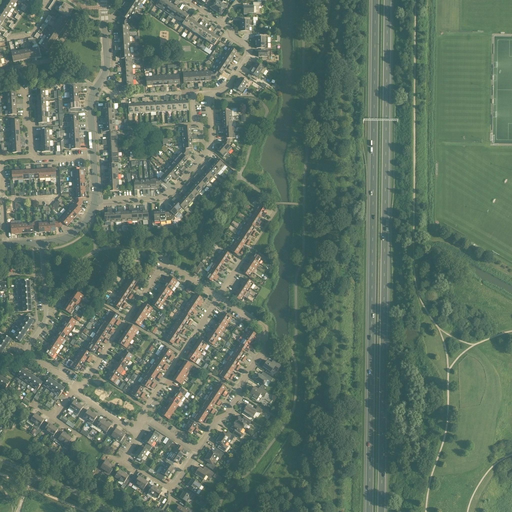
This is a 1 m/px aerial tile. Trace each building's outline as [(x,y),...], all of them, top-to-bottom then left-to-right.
[(139,8),(142,4),(136,0),(132,0),(131,3),(139,8)] [(160,9),(166,1),(164,0),(159,0),(156,5),(160,9)] [(215,12),(221,3),(217,1),(217,0),(211,0),(210,2),(213,3),(210,8),(215,12)] [(170,4),(166,1),(160,9),(165,12),(170,4)] [(5,2),(2,7),(10,12),(13,8),(5,2)] [(58,12),(61,14),(62,14),(67,18),(73,9),(64,3),(58,12)] [(131,3),(128,7),(136,13),(139,8),(131,3)] [(224,6),(221,3),(215,12),(221,15),(228,4),(226,3),(224,6)] [(253,14),(253,13),(256,13),(256,7),(261,7),(261,3),(253,3),(253,7),(244,7),(244,15),(248,15),(248,14),(253,14)] [(175,7),(170,4),(165,12),(169,15),(175,7)] [(2,7),(0,9),(0,12),(7,17),(10,12),(2,7)] [(128,7),(125,12),(133,17),(136,13),(128,7)] [(179,10),(175,7),(169,15),(174,18),(179,10)] [(184,13),(179,10),(174,18),(178,21),(184,13)] [(123,17),(120,21),(129,24),(133,17),(125,12),(122,17),(123,17)] [(188,16),(184,13),(178,21),(183,24),(187,17),(188,17),(188,16)] [(61,14),(59,19),(66,24),(69,19),(67,18),(62,14),(61,14)] [(192,20),(188,17),(187,17),(183,24),(182,25),(187,28),(192,20)] [(240,21),(240,26),(249,26),(253,26),(253,21),(253,18),(244,18),(244,21),(240,21)] [(63,28),(66,24),(59,19),(56,23),(63,28)] [(187,28),(191,31),(196,23),(192,20),(187,28)] [(119,26),(119,32),(129,32),(129,24),(120,21),(120,26),(119,26)] [(56,23),(53,28),(60,33),(63,28),(56,23)] [(196,23),(191,31),(196,34),(201,26),(196,23)] [(196,34),(200,37),(205,29),(201,26),(196,34)] [(249,32),(249,26),(240,26),(240,32),(244,32),(244,35),(250,35),(250,32),(249,32)] [(53,28),(50,32),(57,37),(60,33),(53,28)] [(200,37),(205,40),(210,32),(205,29),(200,37)] [(50,32),(47,37),(54,42),(57,37),(50,32)] [(205,40),(209,43),(214,35),(210,32),(205,40)] [(214,35),(209,43),(214,46),(219,38),(214,35)] [(267,43),(267,38),(266,38),(266,35),(260,35),(260,38),(256,38),(256,43),(267,43)] [(47,37),(44,41),(51,46),(54,42),(47,37)] [(48,51),(51,46),(44,41),(41,46),(48,51)] [(256,43),(256,49),(261,49),(261,51),(267,52),(267,49),(267,43),(256,43)] [(229,47),(226,51),(234,57),(237,52),(229,47)] [(226,51),(223,56),(231,61),(234,57),(226,51)] [(267,52),(261,51),(258,51),(258,57),(262,57),(262,60),(271,60),(271,52),(267,52)] [(223,56),(220,60),(228,66),(231,61),(223,56)] [(220,60),(217,65),(225,70),(228,66),(220,60)] [(256,63),(253,68),(263,75),(267,68),(265,66),(262,64),(260,63),(259,65),(256,63)] [(222,75),(225,70),(217,65),(212,71),(217,80),(221,74),(222,75)] [(253,68),(250,73),(253,75),(251,77),(256,81),(258,78),(260,79),(263,75),(253,68)] [(211,80),(217,80),(212,71),(205,72),(205,81),(211,81),(211,80)] [(240,78),(237,83),(246,89),(247,89),(250,85),(248,84),(250,81),(244,78),(243,80),(240,78)] [(243,94),(246,89),(237,83),(234,88),(237,90),(235,92),(240,95),(242,93),(243,94)] [(69,93),(78,92),(78,87),(75,87),(75,84),(66,84),(66,93),(69,93)] [(79,103),(70,103),(70,109),(70,112),(78,112),(77,109),(79,109),(79,103)] [(69,117),(67,117),(66,123),(69,122),(69,123),(78,122),(78,117),(78,113),(69,114),(69,117)] [(38,124),(41,123),(41,126),(47,126),(47,123),(46,118),(38,118),(38,124)] [(235,139),(235,133),(226,133),(226,139),(225,139),(225,141),(229,142),(229,139),(235,139)] [(227,145),(229,142),(225,141),(224,142),(224,143),(221,147),(228,153),(232,149),(227,145)] [(182,144),(183,151),(189,153),(189,149),(192,149),(192,143),(182,144)] [(50,146),(41,147),(41,153),(42,153),(42,156),(50,155),(50,152),(50,146)] [(228,153),(221,147),(217,151),(217,150),(215,152),(218,155),(220,153),(224,157),(228,153)] [(183,151),(177,157),(184,163),(188,159),(186,157),(189,153),(183,151)] [(177,157),(174,161),(181,168),(184,163),(177,157)] [(217,159),(214,163),(221,170),(224,166),(217,159)] [(174,161),(170,165),(177,172),(181,168),(174,161)] [(214,163),(210,168),(217,174),(221,170),(214,163)] [(170,165),(167,169),(174,176),(177,172),(170,165)] [(72,177),(73,177),(84,176),(84,171),(80,171),(79,168),(73,168),(73,171),(72,172),(72,177)] [(210,168),(206,172),(213,178),(217,174),(210,168)] [(174,176),(167,169),(163,173),(170,180),(174,176)] [(160,171),(156,176),(158,179),(161,185),(164,182),(166,184),(170,180),(163,173),(163,174),(160,171)] [(210,182),(213,178),(206,172),(203,176),(210,182)] [(203,176),(199,180),(206,186),(210,182),(203,176)] [(158,179),(150,180),(151,189),(156,189),(156,185),(161,185),(158,179)] [(199,180),(196,184),(203,190),(206,186),(199,180)] [(196,184),(192,188),(199,194),(203,190),(196,184)] [(192,188),(188,192),(195,198),(199,194),(192,188)] [(188,192),(185,196),(192,202),(195,198),(188,192)] [(76,193),(75,193),(75,199),(75,201),(82,203),(81,198),(85,198),(85,193),(76,193)] [(185,196),(181,200),(188,206),(192,202),(185,196)] [(185,211),(188,206),(181,200),(178,204),(183,209),(185,211)] [(75,204),(71,208),(78,214),(81,210),(78,207),(82,203),(75,201),(74,203),(75,204)] [(179,213),(183,209),(178,204),(176,202),(172,206),(179,213)] [(259,204),(256,209),(265,215),(267,213),(264,211),(266,209),(259,204)] [(176,217),(179,213),(172,206),(169,210),(168,210),(166,211),(169,215),(171,213),(176,217)] [(74,218),(78,214),(71,208),(67,212),(74,218)] [(110,225),(110,223),(110,213),(110,212),(109,208),(107,208),(107,212),(107,213),(104,214),(104,218),(102,218),(103,223),(105,223),(105,225),(110,225)] [(256,209),(253,214),(260,218),(262,216),(264,217),(265,215),(256,209)] [(62,214),(71,222),(74,218),(67,212),(66,210),(62,214)] [(165,212),(159,213),(160,222),(161,222),(166,222),(166,221),(171,221),(169,215),(166,211),(165,211),(165,212)] [(154,222),(160,222),(159,213),(154,213),(154,212),(151,212),(152,221),(154,221),(154,222)] [(67,226),(71,222),(62,214),(58,219),(59,219),(57,221),(60,227),(64,224),(67,226)] [(253,214),(250,218),(260,224),(261,222),(258,220),(260,218),(253,214)] [(258,226),(260,224),(250,218),(247,222),(254,227),(256,225),(258,226)] [(50,223),(50,232),(56,232),(55,228),(60,227),(57,221),(55,221),(55,220),(49,220),(50,223)] [(11,224),(8,224),(8,230),(11,230),(11,234),(17,234),(16,225),(16,221),(10,221),(11,224)] [(33,224),(27,224),(28,233),(33,233),(33,229),(36,229),(36,222),(33,223),(33,224)] [(39,233),(45,232),(44,223),(39,224),(39,222),(36,222),(36,229),(39,229),(39,233)] [(247,222),(244,227),(252,232),(255,228),(254,227),(247,222)] [(244,227),(241,232),(249,237),(252,232),(244,227)] [(241,232),(238,236),(246,241),(249,237),(241,232)] [(238,236),(235,241),(243,246),(246,241),(238,236)] [(235,241),(232,245),(240,250),(243,246),(235,241)] [(237,255),(240,250),(232,245),(229,250),(237,255)] [(223,250),(220,255),(229,261),(230,259),(228,257),(230,254),(223,250)] [(220,255),(217,259),(223,264),(225,261),(228,263),(229,261),(220,255)] [(249,258),(259,264),(262,259),(257,256),(255,255),(253,257),(251,255),(249,258)] [(256,268),(259,264),(249,258),(248,260),(250,261),(249,264),(256,268)] [(217,259),(214,264),(223,270),(224,268),(222,266),(223,264),(217,259)] [(214,264),(211,268),(218,273),(219,270),(222,272),(223,270),(214,264)] [(253,273),(256,268),(249,264),(247,266),(245,264),(243,267),(253,273)] [(253,273),(243,267),(242,269),(245,270),(243,273),(250,277),(253,273)] [(211,268),(208,273),(217,279),(218,277),(216,275),(218,273),(211,268)] [(217,279),(208,273),(204,277),(211,282),(213,279),(216,281),(217,279)] [(129,276),(126,281),(134,286),(137,282),(129,276)] [(166,278),(165,280),(174,287),(177,282),(170,277),(169,280),(166,278)] [(16,288),(21,288),(30,287),(30,284),(31,284),(31,283),(32,283),(32,281),(30,281),(22,282),(22,279),(16,279),(16,282),(21,282),(21,285),(16,286),(16,288)] [(242,280),(241,282),(250,288),(253,284),(247,279),(245,282),(242,280)] [(171,291),(174,287),(165,280),(163,283),(166,284),(164,287),(171,291)] [(126,281),(123,286),(131,291),(134,286),(126,281)] [(247,293),(250,288),(241,282),(240,284),(242,286),(240,288),(247,293)] [(123,286),(120,290),(128,295),(131,291),(123,286)] [(160,287),(159,289),(168,296),(171,291),(164,287),(163,289),(160,287)] [(236,289),(235,291),(244,297),(247,299),(250,294),(247,293),(240,288),(239,291),(236,289)] [(165,300),(168,296),(159,289),(157,292),(160,293),(158,296),(165,300)] [(120,290),(117,295),(125,300),(128,295),(120,290)] [(75,291),(72,296),(80,301),(83,296),(75,291)] [(241,302),(244,297),(235,291),(234,293),(236,295),(234,297),(241,302)] [(195,294),(192,298),(201,305),(202,303),(200,301),(202,298),(195,294)] [(117,295),(114,299),(122,304),(125,300),(117,295)] [(72,296),(69,300),(77,305),(80,301),(72,296)] [(154,296),(153,298),(162,305),(165,300),(158,296),(157,298),(154,296)] [(159,309),(162,305),(153,298),(151,300),(154,302),(152,305),(159,309)] [(192,298),(189,303),(196,307),(197,305),(200,307),(201,305),(192,298)] [(119,309),(122,304),(114,299),(111,304),(119,309)] [(69,300),(66,305),(74,310),(77,305),(69,300)] [(66,305),(65,304),(63,302),(61,304),(65,307),(63,309),(71,315),(74,310),(66,305)] [(144,303),(141,308),(149,313),(152,309),(144,303)] [(189,303),(186,307),(195,314),(196,312),(194,310),(196,307),(189,303)] [(194,316),(195,314),(186,307),(183,312),(190,316),(191,314),(194,316)] [(146,318),(149,313),(141,308),(138,313),(146,318)] [(111,311),(107,316),(115,321),(118,317),(111,311)] [(183,312),(180,316),(188,322),(191,317),(190,316),(183,312)] [(138,313),(135,317),(143,322),(146,318),(138,313)] [(220,314),(219,316),(228,323),(231,318),(225,313),(223,316),(220,314)] [(18,319),(23,322),(30,327),(32,324),(33,325),(34,324),(35,323),(33,322),(34,322),(31,320),(33,318),(28,314),(24,320),(20,317),(18,319)] [(112,326),(115,321),(107,316),(104,321),(112,326)] [(185,326),(188,322),(180,316),(177,321),(185,326)] [(218,323),(225,327),(228,323),(219,316),(217,319),(220,320),(218,323)] [(65,318),(64,320),(73,326),(76,322),(70,317),(68,320),(65,318)] [(140,327),(143,322),(135,317),(132,322),(140,327)] [(64,320),(62,322),(63,322),(65,324),(63,326),(70,331),(72,332),(75,327),(73,326),(64,320)] [(104,321),(101,325),(109,330),(112,326),(104,321)] [(177,321),(174,325),(182,331),(185,326),(177,321)] [(15,324),(19,327),(27,332),(29,329),(30,330),(31,329),(32,328),(30,327),(23,322),(21,325),(16,322),(15,324)] [(222,332),(225,327),(218,323),(217,325),(214,323),(213,325),(222,332)] [(101,325),(98,330),(106,335),(108,333),(110,334),(111,332),(109,330),(101,325)] [(130,325),(127,329),(135,335),(138,330),(130,325)] [(174,325),(171,330),(179,335),(182,331),(174,325)] [(212,332),(219,336),(222,332),(213,325),(212,328),(214,329),(212,332)] [(67,335),(70,331),(63,326),(62,329),(59,327),(58,329),(67,335)] [(16,332),(23,337),(25,334),(26,335),(27,333),(28,334),(28,333),(27,332),(19,327),(17,330),(13,327),(12,329),(16,332)] [(64,340),(67,335),(58,329),(56,331),(59,333),(57,335),(64,340)] [(132,339),(135,335),(127,329),(124,334),(132,339)] [(98,330),(95,334),(103,339),(106,335),(98,330)] [(171,330),(168,334),(176,340),(179,335),(171,330)] [(246,334),(255,341),(257,338),(254,337),(256,334),(249,330),(246,334)] [(23,337),(16,332),(14,335),(10,332),(8,334),(13,337),(12,337),(20,342),(22,339),(23,340),(24,338),(24,339),(25,338),(23,337)] [(216,341),(219,336),(212,332),(211,334),(208,332),(207,334),(216,341)] [(0,339),(7,345),(9,342),(10,343),(11,341),(12,342),(12,341),(11,340),(11,339),(3,334),(1,338),(0,336),(0,339)] [(95,334),(92,339),(100,344),(103,339),(95,334)] [(124,334),(121,338),(129,344),(132,339),(124,334)] [(172,345),(176,340),(168,334),(164,339),(172,345)] [(216,341),(207,334),(206,337),(208,338),(206,341),(213,345),(216,341)] [(246,334),(243,339),(250,343),(251,341),(254,343),(255,341),(246,334)] [(61,344),(64,340),(57,335),(56,338),(53,336),(52,338),(61,344)] [(240,337),(237,342),(240,343),(249,350),(251,347),(248,346),(250,343),(243,339),(240,337)] [(58,349),(61,344),(52,338),(50,340),(53,342),(51,344),(58,349)] [(126,348),(129,344),(121,338),(118,343),(126,348)] [(0,346),(4,350),(6,347),(7,348),(8,346),(8,347),(9,346),(7,345),(0,339),(0,346)] [(92,339),(89,343),(97,348),(100,344),(92,339)] [(199,340),(196,344),(204,350),(207,345),(199,340)] [(94,353),(97,348),(89,343),(86,348),(94,353)] [(248,352),(249,350),(240,343),(237,348),(244,352),(245,350),(248,352)] [(55,353),(58,349),(51,344),(50,347),(47,345),(46,347),(55,353)] [(201,354),(204,350),(196,344),(193,349),(201,354)] [(52,358),(55,353),(46,347),(44,349),(47,351),(45,353),(52,358)] [(164,347),(161,352),(169,357),(172,352),(164,347)] [(87,358),(88,359),(90,361),(92,359),(88,356),(90,354),(82,348),(79,353),(87,358)] [(237,348),(234,352),(242,358),(245,353),(244,352),(237,348)] [(193,349),(190,353),(198,359),(201,354),(193,349)] [(121,353),(120,355),(130,361),(133,357),(126,352),(124,354),(121,353)] [(161,352),(158,356),(166,361),(167,359),(168,360),(169,360),(171,358),(169,357),(161,352)] [(234,352),(231,357),(239,362),(242,358),(234,352)] [(79,353),(76,358),(84,363),(87,358),(79,353)] [(195,363),(198,359),(190,353),(187,358),(195,363)] [(127,366),(130,361),(120,355),(119,357),(122,359),(120,361),(127,366)] [(158,356),(155,361),(163,366),(166,361),(158,356)] [(231,357),(228,361),(236,367),(239,362),(231,357)] [(76,358),(73,362),(81,367),(84,363),(76,358)] [(116,362),(114,364),(124,370),(127,366),(120,361),(118,363),(116,362)] [(155,361),(152,365),(160,370),(163,366),(155,361)] [(180,365),(182,366),(190,371),(193,366),(185,361),(183,364),(180,361),(178,363),(180,365)] [(228,361),(225,366),(233,371),(236,367),(228,361)] [(267,361),(263,367),(271,372),(273,369),(276,371),(280,366),(274,361),(272,364),(267,361)] [(82,368),(81,367),(73,362),(70,367),(77,372),(79,370),(80,370),(81,371),(82,368)] [(121,375),(124,370),(114,364),(113,366),(116,368),(114,370),(121,375)] [(152,365),(149,370),(157,375),(160,370),(152,365)] [(187,376),(190,371),(182,366),(179,370),(187,376)] [(225,366),(222,370),(230,376),(233,371),(225,366)] [(22,380),(27,372),(24,371),(25,369),(24,369),(24,368),(23,367),(22,369),(17,376),(20,379),(17,383),(20,384),(22,380)] [(110,371),(108,373),(118,379),(121,375),(114,370),(112,372),(110,371)] [(154,379),(157,375),(149,370),(146,374),(154,379)] [(179,370),(176,375),(184,380),(187,376),(179,370)] [(227,380),(230,376),(222,370),(219,375),(227,380)] [(28,371),(27,372),(22,380),(25,382),(22,386),(25,387),(27,383),(32,376),(29,374),(30,373),(29,372),(28,371)] [(115,384),(118,379),(108,373),(107,375),(110,377),(108,379),(115,384)] [(258,374),(255,380),(263,386),(267,380),(270,382),(273,379),(264,373),(262,376),(258,374)] [(33,374),(32,376),(27,383),(30,385),(27,389),(30,391),(32,387),(37,379),(34,377),(35,376),(34,375),(33,374)] [(146,374),(143,379),(151,384),(154,379),(146,374)] [(181,385),(184,380),(176,375),(173,379),(181,385)] [(5,377),(4,379),(0,385),(0,386),(2,388),(0,391),(0,392),(2,394),(4,390),(5,390),(10,382),(6,380),(7,379),(6,378),(5,377)] [(38,377),(37,379),(32,387),(35,388),(32,393),(35,394),(37,390),(42,382),(39,380),(40,379),(39,379),(39,378),(38,377)] [(49,389),(54,382),(51,380),(52,379),(51,378),(50,377),(49,378),(44,386),(47,388),(44,392),(46,394),(49,389)] [(148,389),(151,384),(143,379),(140,383),(148,389)] [(51,397),(54,393),(59,385),(56,383),(57,382),(56,381),(55,380),(54,382),(49,389),(52,391),(49,395),(51,397)] [(217,382),(214,387),(222,392),(225,388),(217,382)] [(59,385),(54,393),(57,394),(54,399),(56,400),(59,396),(64,388),(61,386),(62,385),(61,385),(61,384),(60,383),(59,385)] [(136,384),(132,389),(140,394),(144,389),(136,384)] [(214,387),(211,392),(219,397),(222,392),(214,387)] [(264,397),(267,392),(261,388),(259,391),(254,387),(249,394),(253,396),(252,398),(256,401),(260,395),(264,397)] [(175,388),(174,390),(184,397),(187,392),(180,388),(178,390),(175,388)] [(140,394),(132,389),(129,394),(137,399),(140,394)] [(175,394),(174,397),(181,401),(184,397),(174,390),(173,393),(175,394)] [(211,392),(208,396),(216,401),(218,402),(219,400),(218,399),(219,397),(211,392)] [(213,406),(216,401),(208,396),(205,401),(213,406)] [(178,406),(181,401),(174,397),(172,399),(169,397),(168,399),(178,406)] [(175,410),(178,406),(168,399),(167,402),(169,403),(168,406),(175,410)] [(69,408),(74,411),(78,404),(74,401),(72,404),(70,402),(66,407),(68,409),(69,408)] [(205,401),(202,405),(210,410),(213,406),(205,401)] [(72,413),(72,414),(77,417),(78,415),(80,417),(84,411),(81,410),(83,407),(78,404),(74,411),(72,413)] [(202,405),(199,410),(207,415),(210,410),(202,405)] [(260,414),(262,410),(257,407),(255,410),(247,405),(246,407),(245,406),(245,407),(245,408),(242,412),(243,412),(243,411),(252,417),(252,418),(252,419),(257,411),(260,414)] [(172,415),(175,410),(168,406),(166,408),(163,406),(162,408),(172,415)] [(169,420),(172,415),(162,408),(161,411),(163,412),(162,415),(169,420)] [(86,413),(84,411),(80,417),(83,418),(83,417),(88,420),(92,413),(88,410),(86,413)] [(199,410),(196,414),(204,419),(207,415),(199,410)] [(0,421),(5,424),(9,415),(0,411),(0,421)] [(194,412),(191,417),(193,419),(201,424),(204,419),(196,414),(194,412)] [(92,424),(94,426),(98,421),(95,419),(97,416),(92,413),(88,420),(92,423),(92,424)] [(33,427),(39,417),(35,414),(33,417),(30,415),(26,422),(33,427)] [(234,422),(234,423),(243,428),(246,424),(248,426),(251,421),(244,416),(242,419),(238,417),(235,423),(234,422)] [(44,420),(39,417),(33,427),(37,430),(39,433),(40,431),(41,430),(44,425),(42,423),(44,420)] [(15,421),(9,419),(5,428),(11,430),(15,421)] [(100,422),(98,421),(94,426),(97,428),(97,427),(102,430),(107,423),(102,419),(100,422)] [(189,420),(186,424),(194,430),(197,425),(189,420)] [(47,426),(44,425),(41,430),(43,431),(44,430),(49,434),(53,426),(49,423),(47,426)] [(111,426),(107,423),(102,430),(106,433),(106,434),(108,435),(112,430),(109,429),(111,426)] [(243,428),(234,423),(231,428),(235,431),(233,434),(240,438),(243,434),(240,432),(243,428)] [(194,430),(186,424),(183,429),(191,434),(194,430)] [(58,429),(53,426),(49,434),(51,435),(50,438),(54,441),(58,434),(56,432),(58,429)] [(114,432),(112,430),(108,435),(111,437),(111,436),(116,439),(121,432),(116,429),(114,432)] [(121,432),(116,439),(119,441),(118,442),(120,443),(122,445),(126,439),(123,438),(125,435),(121,432)] [(150,432),(147,437),(154,441),(157,437),(158,438),(160,435),(155,432),(153,434),(150,432)] [(221,432),(219,436),(220,436),(219,437),(227,442),(230,444),(231,442),(235,436),(230,433),(228,436),(226,435),(223,432),(222,433),(221,432)] [(61,435),(58,434),(54,441),(55,441),(61,445),(63,443),(67,436),(63,433),(61,435)] [(72,439),(67,436),(63,443),(65,444),(64,446),(64,448),(65,449),(68,450),(72,443),(70,442),(72,439)] [(145,446),(150,449),(152,447),(151,446),(154,441),(147,437),(144,441),(147,443),(145,446)] [(219,437),(216,442),(219,445),(221,446),(219,449),(224,453),(225,452),(228,447),(230,444),(227,442),(219,437)] [(176,450),(173,454),(181,459),(184,454),(181,452),(183,449),(178,445),(175,449),(176,450)] [(141,446),(138,451),(145,455),(148,451),(149,452),(150,449),(145,446),(144,448),(141,446)] [(211,450),(208,455),(215,460),(217,457),(220,459),(224,454),(219,450),(216,453),(211,450)] [(145,455),(138,451),(135,455),(137,457),(136,460),(141,463),(143,461),(142,460),(145,455)] [(171,452),(166,459),(168,461),(173,464),(175,462),(177,464),(181,459),(173,454),(171,452)] [(215,460),(208,455),(204,460),(210,464),(207,467),(213,470),(216,465),(213,463),(215,460)] [(167,464),(164,468),(171,473),(174,468),(171,466),(173,464),(168,461),(166,460),(165,462),(166,463),(167,464)] [(105,471),(110,464),(105,461),(103,464),(101,462),(97,467),(100,469),(101,468),(105,471)] [(105,471),(104,473),(108,476),(109,475),(111,477),(115,471),(113,470),(115,467),(110,464),(105,471)] [(195,474),(203,480),(206,476),(210,479),(214,474),(204,467),(204,468),(205,468),(204,471),(199,468),(195,474)] [(171,473),(164,468),(161,473),(160,472),(158,475),(164,478),(165,476),(168,478),(171,473)] [(115,471),(111,477),(114,478),(115,477),(119,480),(124,473),(119,470),(117,473),(115,471)] [(129,476),(124,473),(119,480),(124,483),(123,484),(125,486),(129,481),(127,479),(129,476)] [(138,486),(139,487),(143,479),(139,476),(137,479),(133,477),(129,482),(133,485),(137,488),(138,486)] [(148,482),(143,479),(139,487),(143,490),(143,491),(145,492),(148,487),(146,485),(148,482)] [(189,482),(187,484),(189,486),(187,488),(196,494),(201,485),(192,479),(190,482),(189,482)] [(151,489),(148,487),(145,492),(147,494),(148,493),(153,496),(157,489),(153,486),(151,489)] [(162,492),(157,489),(153,496),(157,499),(157,500),(159,501),(162,496),(160,495),(162,492)] [(182,495),(180,498),(187,503),(190,499),(192,500),(195,496),(186,490),(185,493),(182,491),(181,494),(182,495)]
